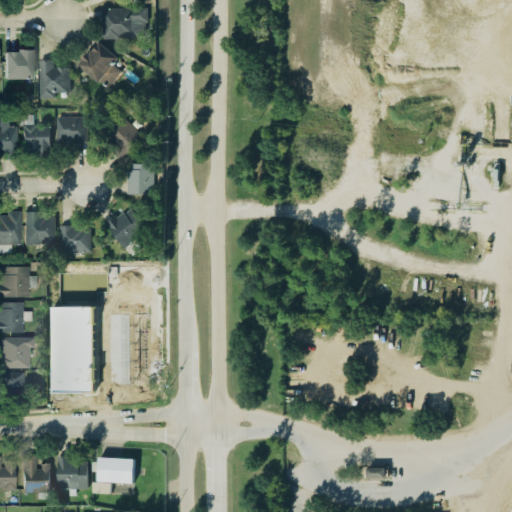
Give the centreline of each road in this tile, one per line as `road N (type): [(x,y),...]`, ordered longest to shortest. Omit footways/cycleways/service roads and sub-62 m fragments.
road 1 (secondary): [(218,436),(219,0)]
road 2 (secondary): [(184,0),(185,347)]
